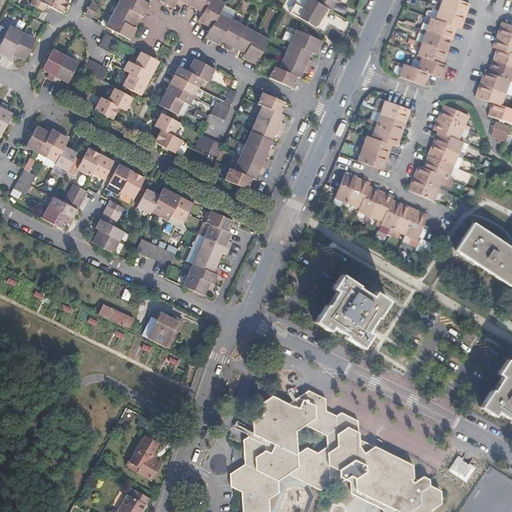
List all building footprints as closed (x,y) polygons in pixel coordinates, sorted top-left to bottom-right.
[(33,0),(32,3),(38,6),(45,10),(49,3),(64,12),(70,0),(33,0)] [(137,19),(141,21),(150,4),(142,0),(120,0),(107,26),(132,39),(138,28),(133,26),(137,19)] [(227,0),(225,0),(165,0),(175,6),(178,0),(184,3),(186,0),(187,0),(199,7),(197,10),(203,13),(200,18),(213,26),(207,36),(221,43),(224,38),(229,41),(226,47),(238,53),(241,47),(247,50),(244,56),(256,63),(271,38),(221,10),(227,0)] [(328,9),(313,0),(306,0),(302,8),(306,10),(301,18),(314,27),(318,26),(328,9)] [(313,0),(328,9),(329,9),(334,0),(335,0),(337,1),(338,0),(313,0)] [(438,0),(436,5),(467,16),(472,5),(459,0),(438,0)] [(92,3),(86,15),(93,18),(99,7),(92,3)] [(462,29),(467,16),(436,5),(435,9),(440,10),(436,20),(458,28),(462,29)] [(40,9),(36,16),(41,19),(45,12),(40,9)] [(458,28),(436,20),(432,18),(429,27),(424,25),(423,28),(454,39),(458,28)] [(496,32),(511,37),(511,23),(501,19),(496,32)] [(324,23),(319,32),(330,38),(335,30),(324,23)] [(0,47),(0,51),(10,57),(23,32),(11,26),(0,47)] [(449,52),(454,39),(423,28),(422,32),(426,34),(423,42),(449,52)] [(23,32),(10,57),(17,60),(19,56),(26,60),(37,39),(23,32)] [(324,44),(299,32),(281,67),(277,65),(272,77),(293,87),(299,76),(303,78),(307,71),(310,73),(316,61),(311,59),(314,53),(318,55),(324,44)] [(511,37),(496,32),(492,45),(496,47),(511,51),(511,37)] [(103,39),(115,45),(119,39),(107,33),(103,39)] [(112,52),(112,51),(115,45),(103,39),(100,46),(112,52)] [(449,52),(423,42),(418,41),(417,44),(422,46),(419,55),(445,64),(449,52)] [(511,51),(496,47),(492,58),(511,65),(511,51)] [(67,55),(55,48),(44,69),(50,72),(48,76),(54,80),(67,55)] [(136,63),(154,73),(161,61),(142,51),(136,63)] [(69,83),(80,62),(67,55),(54,80),(60,83),(62,79),(69,83)] [(418,69),(430,73),(444,78),(449,66),(445,64),(419,55),(418,55),(416,58),(421,60),(418,69)] [(185,69),(204,79),(209,82),(216,69),(196,57),(192,64),(188,62),(185,69)] [(90,58),(83,70),(90,73),(96,61),(90,58)] [(511,65),(492,58),(487,71),(511,79),(511,65)] [(130,60),(125,69),(131,72),(149,82),(154,73),(136,63),(130,60)] [(96,61),(90,73),(96,77),(102,65),(96,61)] [(430,73),(418,69),(401,63),(400,66),(403,67),(400,76),(426,85),(430,73)] [(102,65),(96,77),(103,80),(109,68),(102,65)] [(200,87),(204,79),(185,69),(181,67),(176,75),(200,87)] [(484,69),(479,81),(506,91),(509,82),(511,83),(511,79),(487,71),(484,69)] [(149,82),(131,72),(124,84),(142,94),(149,82)] [(200,87),(176,75),(172,83),(195,95),(200,87)] [(479,81),(475,95),(493,101),(500,104),(504,95),(509,96),(511,93),(506,91),(479,81)] [(185,101),(191,104),(195,95),(172,83),(167,92),(185,101)] [(109,100),(121,106),(127,110),(135,97),(116,87),(109,100)] [(239,92),(232,88),(226,101),(233,105),(239,92)] [(167,92),(160,105),(178,114),(185,101),(167,92)] [(226,177),(248,188),(253,176),(257,178),(260,171),(264,172),(269,162),(265,160),(268,153),(272,155),(275,149),(271,147),(277,133),(281,135),(287,123),(282,121),(285,115),(281,112),(286,102),(266,92),(261,103),(263,105),(235,168),(231,167),(226,177)] [(121,106),(109,100),(103,96),(96,109),(114,119),(121,106)] [(378,109),(377,112),(382,114),(408,123),(412,111),(387,101),(383,111),(378,109)] [(511,108),(500,104),(493,101),(488,113),(511,122),(511,108)] [(224,105),(218,102),(212,114),(218,117),(224,105)] [(8,106),(3,103),(0,107),(0,133),(2,134),(13,114),(6,110),(8,106)] [(438,115),(463,126),(468,129),(470,124),(465,122),(468,114),(443,103),(438,115)] [(218,117),(225,121),(231,109),(224,105),(218,117)] [(206,121),(210,114),(197,107),(194,114),(206,121)] [(163,112),(157,125),(163,128),(174,134),(181,122),(163,112)] [(404,135),(408,123),(382,114),(379,122),(374,120),(372,124),(378,126),(404,135)] [(433,127),(438,129),(464,140),(465,137),(460,135),(463,126),(438,115),(433,127)] [(39,154),(52,130),(52,129),(46,126),(43,130),(37,127),(26,147),(39,154)] [(374,135),(369,133),(368,136),(393,146),(399,148),(404,135),(378,126),(374,135)] [(184,140),(174,134),(163,128),(157,141),(178,152),(184,140)] [(438,129),(433,142),(463,155),(465,151),(460,149),(464,140),(438,129)] [(47,159),(60,134),(52,130),(39,154),(47,159)] [(204,149),(210,136),(203,133),(197,146),(204,149)] [(56,163),(65,147),(69,139),(60,134),(47,159),(56,163)] [(211,152),(217,139),(210,136),(204,149),(211,152)] [(364,146),(359,144),(358,147),(389,158),(393,146),(368,136),(364,146)] [(433,142),(428,153),(453,165),(457,157),(462,159),(463,155),(433,142)] [(54,166),(67,173),(75,158),(77,154),(65,147),(56,163),(54,166)] [(384,171),(389,158),(358,147),(357,150),(362,152),(358,161),(384,171)] [(76,169),(89,176),(91,173),(100,156),(88,149),(81,161),(76,169)] [(422,166),(449,177),(453,179),(454,175),(450,173),(453,165),(428,153),(422,166)] [(100,156),(91,173),(104,181),(113,162),(100,156)] [(422,166),(418,164),(413,176),(438,187),(442,178),(447,181),(449,177),(422,166)] [(122,191),(132,172),(120,165),(110,184),(122,191)] [(32,183),(35,176),(29,173),(24,170),(20,177),(32,183)] [(133,200),(138,192),(145,179),(132,172),(122,191),(121,193),(133,200)] [(343,206),(346,208),(349,203),(360,179),(346,172),(339,190),(335,197),(345,202),(343,206)] [(500,193),(508,181),(499,175),(491,187),(500,193)] [(442,193),(444,190),(438,187),(413,176),(407,188),(433,199),(437,190),(442,193)] [(28,189),(30,186),(32,183),(20,177),(17,183),(28,189)] [(359,211),(370,186),(371,183),(360,179),(349,203),(356,207),(355,211),(358,213),(359,211)] [(25,195),(28,189),(17,183),(13,190),(25,195)] [(70,191),(84,199),(87,193),(82,189),(74,185),(70,191)] [(368,222),(371,216),(382,191),(370,186),(359,211),(367,215),(364,220),(368,222)] [(159,219),(173,194),(164,189),(159,197),(150,214),(159,219)] [(144,196),(136,209),(149,216),(150,214),(159,197),(147,190),(144,196)] [(67,198),(80,205),(84,199),(70,191),(67,198)] [(382,224),(393,199),(394,196),(382,191),(371,216),(379,221),(377,225),(381,227),(382,224)] [(170,217),(181,198),(173,194),(159,219),(167,224),(170,217)] [(63,203),(53,198),(48,207),(72,220),(77,211),(63,203)] [(63,203),(77,211),(80,205),(67,198),(63,203)] [(170,217),(184,224),(184,223),(188,215),(193,204),(181,198),(170,217)] [(388,233),(391,235),(405,204),(393,199),(382,224),(390,229),(388,233)] [(120,215),(124,209),(115,204),(110,202),(107,208),(120,215)] [(397,232),(405,235),(416,210),(405,204),(391,235),(395,237),(397,232)] [(48,207),(41,219),(63,231),(67,224),(71,226),(74,220),(72,220),(48,207)] [(120,215),(107,208),(103,214),(117,221),(120,215)] [(412,244),(416,246),(420,238),(429,216),(422,213),(416,210),(405,235),(414,239),(412,244)] [(210,212),(206,223),(210,225),(228,233),(234,222),(210,212)] [(113,228),(117,221),(103,214),(100,221),(113,228)] [(100,221),(95,229),(119,242),(123,233),(113,228),(100,221)] [(511,246),(509,245),(472,221),(454,249),(458,251),(502,280),(508,284),(511,277),(511,246)] [(228,241),(231,234),(228,233),(210,225),(204,239),(229,250),(232,243),(228,241)] [(95,229),(91,235),(95,238),(92,244),(112,254),(119,242),(95,229)] [(229,250),(204,239),(198,252),(220,261),(223,254),(227,256),(229,250)] [(143,256),(149,243),(145,242),(142,240),(136,251),(136,253),(143,256)] [(149,259),(156,247),(152,245),(149,243),(143,256),(149,259)] [(156,262),(162,249),(159,248),(156,247),(149,259),(156,262)] [(162,265),(168,252),(162,249),(156,262),(162,265)] [(170,269),(171,267),(175,257),(176,256),(168,252),(162,265),(170,269)] [(220,261),(198,252),(192,265),(218,277),(221,271),(216,269),(220,261)] [(188,274),(214,286),(218,277),(192,265),(188,274)] [(339,273),(331,287),(334,289),(327,301),(326,300),(313,321),(327,330),(330,326),(344,335),(343,336),(360,346),(369,333),(365,330),(372,319),(373,319),(386,300),(372,291),(369,294),(357,286),(357,285),(339,273)] [(188,274),(182,288),(204,298),(208,290),(212,292),(214,286),(188,274)] [(170,315),(173,306),(160,300),(156,308),(170,315)] [(103,306),(98,316),(129,331),(133,321),(103,306)] [(170,315),(156,308),(150,320),(149,335),(170,345),(181,321),(170,315)] [(170,345),(149,335),(150,320),(142,337),(167,349),(170,345)] [(511,362),(506,358),(496,373),(499,375),(491,388),(490,388),(478,406),(493,416),(497,411),(510,421),(511,422),(511,362)] [(267,511),(266,502),(276,496),(275,484),(285,477),(317,493),(327,485),(333,488),(342,481),(347,484),(348,496),(381,511),(380,511),(426,511),(437,505),(435,493),(425,489),(424,482),(418,480),(412,484),(407,482),(407,469),(353,446),(350,427),(333,420),(326,424),(315,419),(315,407),(297,400),(278,413),(259,405),(251,412),(252,425),(242,432),(243,443),(233,450),(234,474),(225,475),(226,489),(238,493),(240,511),(267,511)] [(152,432),(156,425),(144,419),(141,426),(152,432)] [(148,435),(128,468),(151,482),(160,466),(156,463),(157,461),(154,459),(154,458),(152,457),(156,451),(155,450),(159,442),(148,435)] [(464,477),(469,468),(457,461),(452,470),(464,477)] [(141,511),(144,508),(141,506),(145,500),(134,492),(130,499),(125,496),(115,511),(141,511)]
